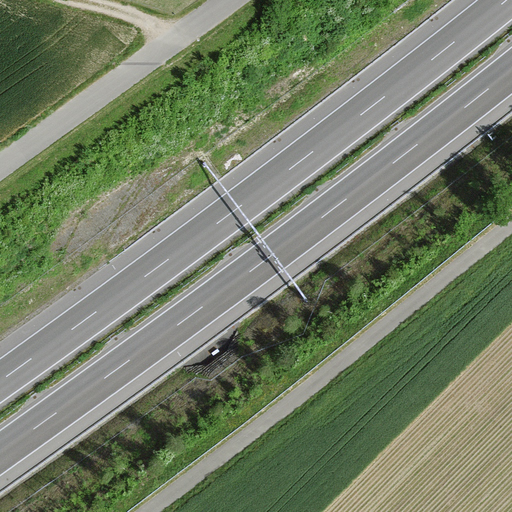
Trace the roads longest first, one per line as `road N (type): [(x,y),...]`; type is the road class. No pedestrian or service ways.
road 1 (motorway): [(0,452),(511,69)]
road 2 (motorway): [(506,0),(0,380)]
road 3 (unclassified): [(147,511),(511,223)]
road 4 (unclassified): [(229,0),(0,166)]
